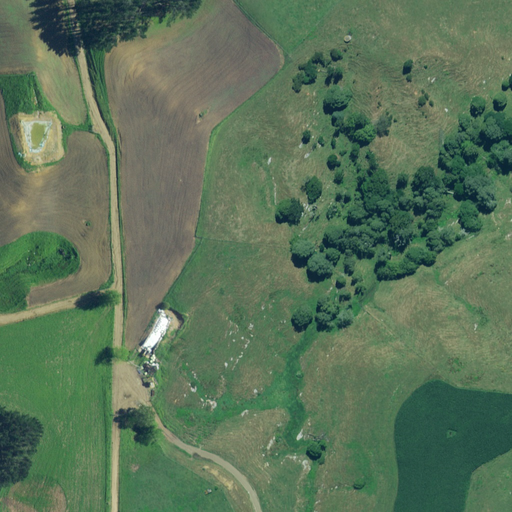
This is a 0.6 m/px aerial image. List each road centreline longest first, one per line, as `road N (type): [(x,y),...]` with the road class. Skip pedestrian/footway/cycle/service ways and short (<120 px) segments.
road 1 (track): [(79,0),(85,62),(116,175),(117,412)]
road 2 (track): [(257,511),(230,457),(119,365)]
